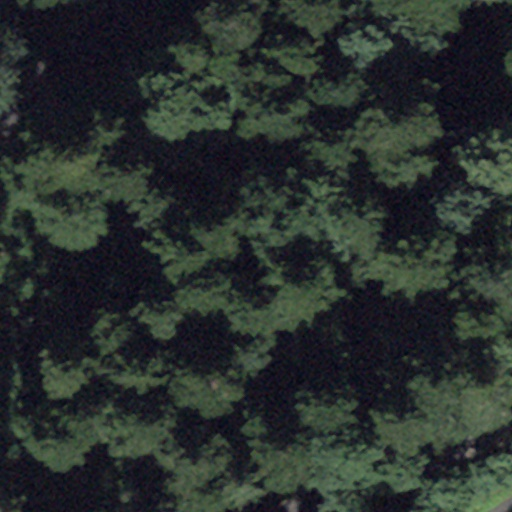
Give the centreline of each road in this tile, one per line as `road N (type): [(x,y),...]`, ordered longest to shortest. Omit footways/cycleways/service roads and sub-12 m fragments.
road 1 (track): [(511,424),(315,511)]
road 2 (track): [(0,124),(134,0)]
